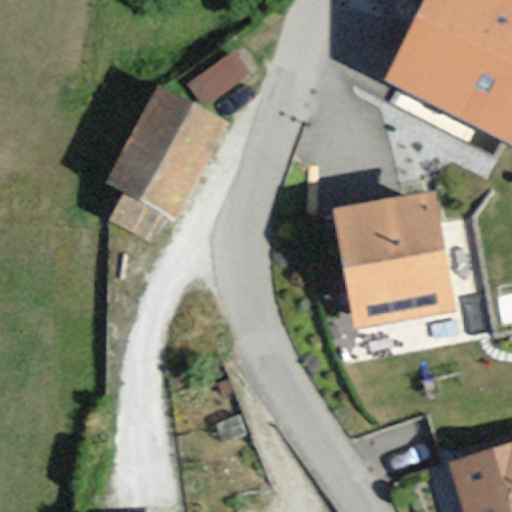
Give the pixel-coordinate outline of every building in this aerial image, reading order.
[(511,0),(423,0),(386,76),(511,139),(511,0)] [(229,43),(184,77),(201,100),(246,66),(229,43)] [(227,119),(157,82),(108,177),(179,213),(227,119)] [(433,184),(328,202),(350,331),(455,312),(433,184)] [(511,511),(511,445),(448,460),(460,511),(511,511)]
